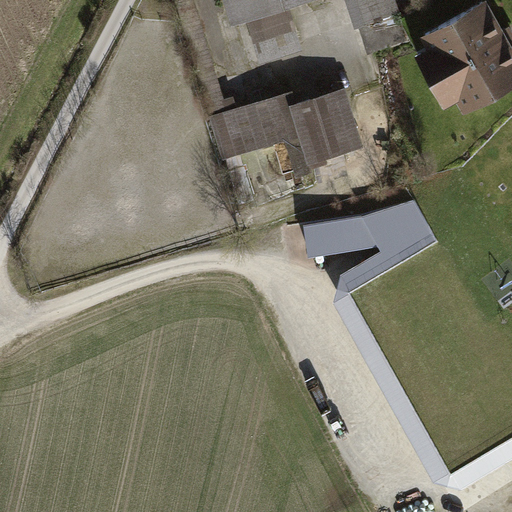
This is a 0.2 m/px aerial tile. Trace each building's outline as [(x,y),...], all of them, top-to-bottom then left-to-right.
[(194,0),(175,0),(223,154),(300,131),(306,151),(352,137),(337,90),(292,104),(289,93),(229,111),(194,0)] [(230,0),(235,17),(257,11),(270,55),(299,46),(286,3),(297,0),(358,0),(365,23),(400,13),(396,0),(230,0)] [(483,2),(428,32),(434,43),(427,47),(438,67),(428,72),(436,86),(445,81),(455,100),(464,95),(470,105),(511,82),(511,56),(506,45),(511,41),(511,36),(507,28),(499,32),(483,2)] [(511,425),(511,361),(446,245),(362,292),(455,457),(511,425)] [(463,485),(481,477),(474,461),(456,469),(463,485)]
